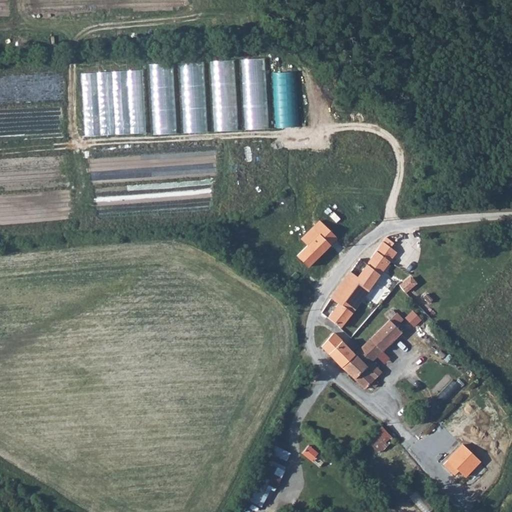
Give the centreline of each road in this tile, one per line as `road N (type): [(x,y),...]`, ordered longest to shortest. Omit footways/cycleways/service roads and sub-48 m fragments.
road 1 (unclassified): [(454,492),(320,362),(307,344),(313,303),(348,251),(382,227),(511,213)]
road 2 (track): [(382,227),(399,195),(406,153),(392,45),(377,0)]
